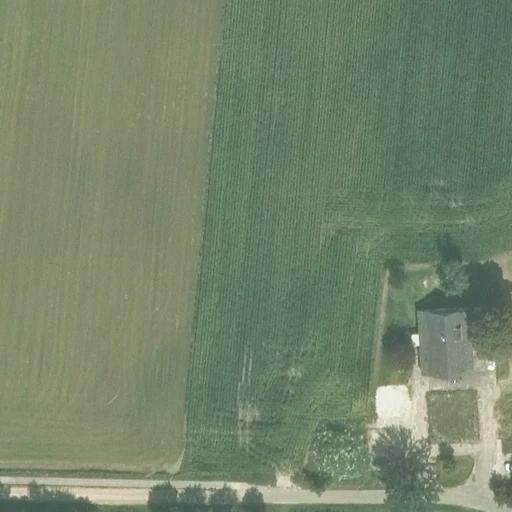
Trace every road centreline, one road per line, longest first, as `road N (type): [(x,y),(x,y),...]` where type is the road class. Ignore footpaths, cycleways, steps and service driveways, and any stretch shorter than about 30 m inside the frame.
road 1 (unclassified): [(503,511),(445,495),(242,493)]
road 2 (track): [(242,493),(0,492)]
